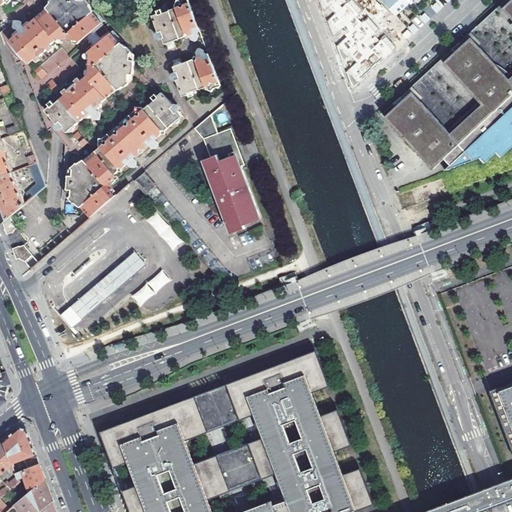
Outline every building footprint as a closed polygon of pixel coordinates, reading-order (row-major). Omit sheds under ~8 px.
[(21,56),(27,64),(58,39),(76,42),(75,44),(80,44),(90,35),(91,38),(97,33),(97,32),(104,26),(102,23),(105,21),(95,10),(94,11),(84,0),(53,0),(45,7),(47,8),(34,20),(31,22),(25,21),(26,27),(21,31),(15,31),(15,36),(9,42),(21,56)] [(200,30),(188,0),(184,0),(174,3),(175,8),(153,16),(157,33),(164,44),(166,43),(169,49),(175,47),(174,40),(200,30)] [(348,72),(354,89),(394,52),(383,40),(381,41),(376,35),(377,33),(366,20),(364,22),(359,16),(361,14),(349,2),(348,3),(344,0),(322,0),(335,15),(329,20),(335,37),(341,31),(347,37),(338,46),(344,63),(351,56),(357,63),(348,72)] [(511,0),(506,0),(474,29),(382,114),(422,156),(433,169),(449,154),(455,160),(445,170),(511,145),(511,0)] [(404,0),(382,0),(396,15),(408,4),(404,0)] [(437,2),(432,7),(437,13),(441,9),(442,8),(437,2)] [(426,13),(421,17),(426,23),(430,19),(431,19),(426,13)] [(409,28),(414,34),(418,30),(419,29),(414,24),(409,28)] [(88,74),(45,109),(56,124),(59,123),(66,132),(85,117),(92,118),(91,112),(96,108),(102,109),(102,102),(118,90),(118,91),(130,82),(130,75),(133,75),(133,61),(130,60),(131,54),(121,43),(122,42),(113,32),(111,34),(109,32),(102,38),(101,37),(95,42),(96,44),(86,54),(85,56),(87,57),(88,74)] [(220,85),(209,53),(181,63),(180,57),(172,60),(174,65),(173,66),(178,78),(176,79),(182,95),(206,87),(206,90),(220,85)] [(0,85),(2,90),(8,88),(0,65),(0,85)] [(39,66),(34,71),(39,79),(46,74),(39,66)] [(51,80),(45,84),(51,92),(57,87),(51,80)] [(5,99),(11,96),(8,88),(2,90),(5,99)] [(93,204),(109,190),(112,188),(110,185),(113,183),(110,180),(116,175),(115,174),(126,165),(123,161),(154,134),(158,138),(182,117),(162,93),(143,108),(140,105),(97,142),(100,146),(84,159),(83,158),(72,168),(71,174),(69,174),(66,189),(68,189),(68,193),(75,204),(82,209),(93,204)] [(5,99),(8,107),(15,104),(11,96),(5,99)] [(6,130),(8,136),(24,130),(15,104),(8,107),(15,126),(6,130)] [(220,136),(212,114),(195,128),(206,141),(212,158),(204,161),(230,233),(244,228),(244,225),(261,219),(244,169),(248,168),(233,131),(220,136)] [(32,152),(24,130),(8,136),(11,143),(20,140),(26,155),(32,152)] [(84,137),(79,141),(82,145),(87,141),(84,137)] [(1,139),(0,139),(0,176),(13,172),(1,139)] [(30,165),(36,163),(32,152),(26,155),(30,165)] [(25,194),(27,201),(45,186),(36,163),(30,165),(36,185),(25,194)] [(13,172),(0,176),(0,216),(3,224),(6,220),(10,217),(25,204),(13,172)] [(144,172),(135,180),(146,193),(155,185),(144,172)] [(93,204),(82,209),(90,218),(115,197),(109,190),(93,204)] [(66,212),(74,212),(74,203),(65,204),(66,212)] [(6,220),(3,224),(6,232),(12,230),(17,226),(10,217),(6,220)] [(22,247),(12,249),(16,259),(24,263),(30,258),(22,247)] [(136,252),(66,313),(75,325),(145,263),(136,252)] [(164,272),(131,293),(138,304),(170,283),(164,272)] [(100,432),(101,435),(245,381),(257,414),(266,436),(280,472),(288,495),(294,511),(314,511),(262,374),(295,362),(311,355),(322,385),(306,391),(317,421),(333,415),(345,444),(328,451),(340,483),(357,476),(367,503),(350,509),(351,511),(357,511),(375,504),(361,467),(344,474),(335,451),(352,445),(339,408),(322,415),(314,392),(330,386),(316,350),(261,371),(244,377),(100,432)] [(314,511),(351,511),(350,509),(367,503),(357,476),(340,483),(328,451),(345,444),(333,415),(317,421),(306,391),(322,385),(311,355),(295,362),(262,374),(314,511)] [(0,405),(6,400),(8,392),(10,383),(7,374),(3,376),(0,368),(0,405)] [(245,381),(101,435),(113,468),(131,461),(140,484),(122,491),(130,511),(294,511),(288,495),(244,511),(211,511),(207,500),(280,472),(266,436),(193,464),(184,441),(257,414),(245,381)] [(511,437),(498,400),(511,394),(511,381),(493,389),(490,390),(511,449),(511,437)] [(511,394),(498,400),(511,437),(511,394)] [(28,430),(21,428),(5,442),(14,467),(17,465),(16,463),(24,459),(37,454),(28,430)] [(2,445),(0,446),(0,475),(10,467),(11,473),(16,471),(14,467),(5,442),(2,445)] [(29,469),(41,465),(38,457),(26,462),(29,469)] [(31,493),(46,479),(45,477),(41,465),(29,469),(17,474),(18,477),(19,479),(25,477),(31,493)] [(7,487),(10,491),(20,482),(19,479),(18,477),(10,484),(8,482),(6,484),(7,487)] [(481,511),(483,511),(500,505),(511,500),(511,477),(491,486),(475,492),(448,502),(420,511),(481,511)] [(31,493),(16,506),(21,511),(58,511),(48,483),(46,479),(31,493)] [(0,492),(0,495),(2,498),(10,491),(7,487),(0,492)] [(0,499),(0,508),(3,511),(8,511),(10,511),(0,499)]
